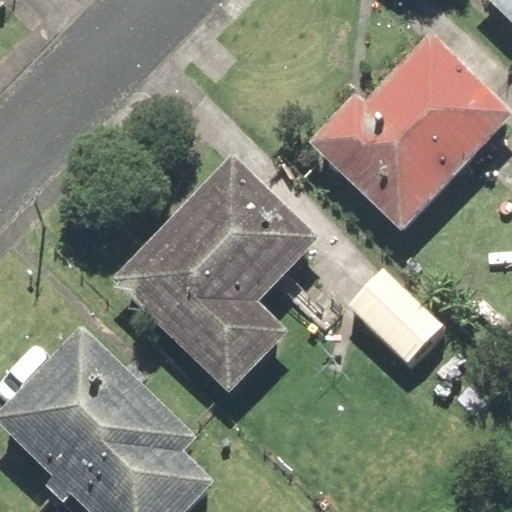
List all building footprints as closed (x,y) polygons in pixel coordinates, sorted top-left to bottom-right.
[(511,0),(477,0),(472,6),(511,43),(511,0)] [(304,159),(396,247),(508,131),(426,52),(360,120),(350,111),(304,159)] [(228,171),(107,297),(224,409),(284,347),(253,318),(314,253),(228,171)] [(380,283),(345,320),(404,376),(439,339),(380,283)] [(76,347),(0,426),(0,448),(66,511),(193,511),(206,498),(177,471),(191,456),(76,347)]
